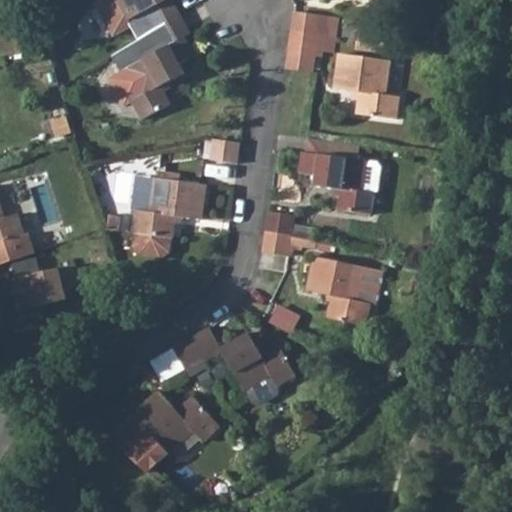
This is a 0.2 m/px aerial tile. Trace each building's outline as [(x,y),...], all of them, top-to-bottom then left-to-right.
[(153,28),(180,14),(173,0),(93,0),(111,33),(130,23),(127,17),(143,9),(153,28)] [(162,46),(124,66),(138,94),(128,100),(138,119),(168,104),(159,85),(183,74),(178,64),(194,56),(183,35),(190,32),(180,14),(153,28),(162,46)] [(336,38),(338,39),(340,20),(294,14),(291,32),(318,36),(321,36),(336,38)] [(316,51),(318,36),(291,32),(288,53),(289,54),(314,56),(315,57),(316,51)] [(318,36),(316,51),(334,54),(336,38),(321,36),(318,36)] [(314,56),(289,54),(288,68),(312,71),(314,56)] [(360,96),(358,116),(397,122),(400,100),(387,98),(392,62),(340,55),(334,92),(360,96)] [(237,162),(240,140),(212,138),(208,158),(237,162)] [(308,154),(303,154),(300,176),(318,179),(316,190),(344,194),(341,214),(374,218),(377,196),(366,194),(370,164),(361,162),(363,145),(311,138),(308,154)] [(377,196),(380,192),(384,169),(380,165),(370,164),(366,194),(377,196)] [(136,252),(156,256),(166,247),(168,235),(171,235),(174,214),(200,218),(206,183),(153,174),(148,207),(134,205),(131,228),(132,229),(129,243),(136,252)] [(0,258),(32,250),(25,229),(21,230),(15,213),(2,217),(0,209),(0,258)] [(290,238),(293,218),(264,214),(262,232),(290,238)] [(287,258),(290,238),(262,232),(258,254),(287,258)] [(0,263),(3,262),(32,252),(32,250),(0,258),(0,263)] [(365,327),(367,317),(369,306),(356,303),(363,266),(310,256),(303,293),(329,298),(325,320),(335,321),(365,327)] [(9,330),(40,322),(35,305),(61,297),(58,289),(74,284),(68,260),(7,278),(15,308),(4,311),(9,330)] [(104,303),(112,332),(132,326),(123,297),(104,303)] [(202,361),(219,352),(240,391),(243,389),(268,376),(274,387),(293,377),(276,346),(260,355),(247,332),(217,348),(205,326),(188,335),(202,361)] [(183,371),(202,361),(188,335),(169,346),(183,371)] [(268,376),(243,389),(249,402),(254,404),(273,394),(274,387),(268,376)] [(153,479),(158,475),(147,467),(189,430),(198,441),(216,426),(189,395),(173,409),(155,390),(104,434),(137,467),(153,479)]
